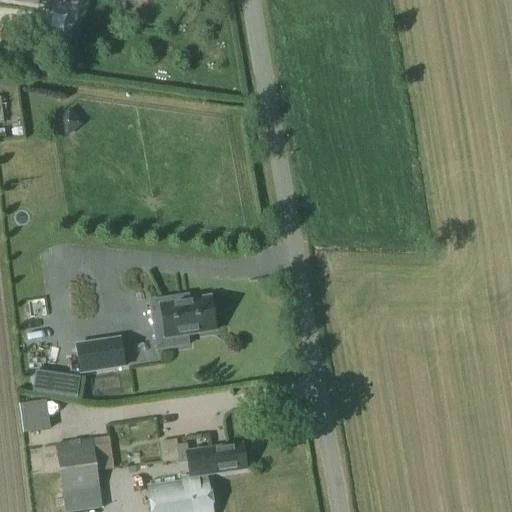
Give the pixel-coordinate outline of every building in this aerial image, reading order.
[(0,0),(0,2),(36,9),(38,9),(38,8),(52,10),(53,0),(0,0)] [(174,299),(149,303),(156,352),(187,347),(186,337),(214,333),(213,323),(216,323),(213,308),(210,309),(209,299),(175,304),(174,299)] [(117,342),(75,349),(80,376),(122,369),(117,342)] [(92,441),(56,446),(63,495),(99,490),(92,441)] [(208,481),(208,477),(249,471),(245,445),(189,454),(187,446),(177,448),(179,466),(188,465),(191,484),(208,481)] [(136,469),(135,462),(125,463),(126,470),(136,469)] [(212,511),(208,481),(191,484),(148,491),(150,511),(212,511)]
